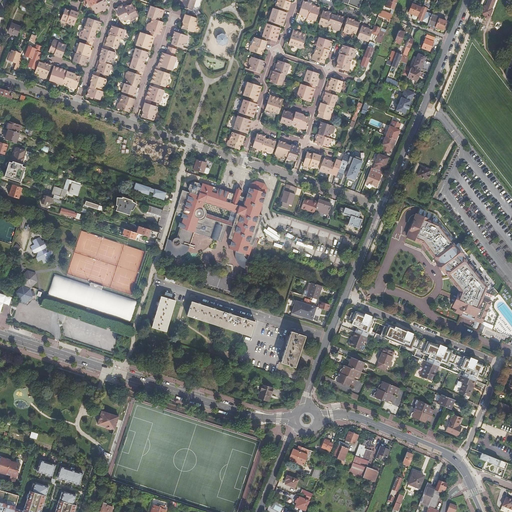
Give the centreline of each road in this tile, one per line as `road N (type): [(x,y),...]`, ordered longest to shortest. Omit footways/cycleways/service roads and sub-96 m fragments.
road 1 (secondary): [(294,418),(245,414),(1,334)]
road 2 (residential): [(344,297),(496,362),(485,405),(455,460)]
road 3 (residential): [(380,209),(451,40)]
road 4 (secondary): [(455,460),(362,419),(330,415)]
road 5 (residential): [(173,0),(132,123)]
